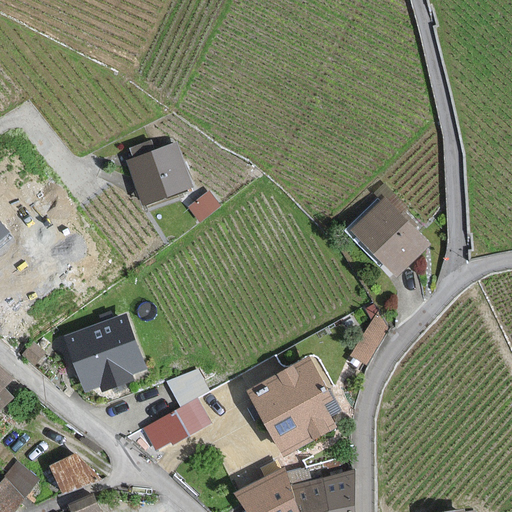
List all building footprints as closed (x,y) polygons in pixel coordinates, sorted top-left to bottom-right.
[(177,144),(130,162),(145,202),(192,185),(177,144)] [(407,208),(384,185),(377,192),(384,199),(354,229),(399,274),(429,243),(400,214),(407,208)] [(219,205),(209,193),(191,206),(201,219),(219,205)] [(368,361),(387,328),(378,315),(356,354),(368,361)] [(127,316),(69,336),(87,389),(102,384),(104,389),(132,379),(130,374),(145,368),(127,316)] [(18,340),(9,332),(4,339),(12,347),(18,340)] [(44,352),(34,343),(24,354),(35,363),(44,352)] [(309,358),(265,383),(251,391),(286,453),(313,438),(323,432),(335,425),(323,404),(332,399),(309,358)] [(11,380),(0,369),(0,407),(11,396),(3,388),(11,380)] [(209,390),(198,369),(170,382),(181,405),(209,390)] [(210,422),(198,400),(147,428),(157,447),(172,439),(174,442),(210,422)] [(64,490),(98,478),(76,456),(54,464),(64,490)] [(37,479),(17,463),(7,480),(23,499),(37,479)] [(354,511),(353,469),(291,488),(301,511),(354,511)] [(251,511),(301,511),(291,488),(283,470),(240,493),(251,511)] [(7,480),(0,484),(0,511),(14,511),(23,499),(7,480)] [(100,511),(94,497),(74,506),(76,511),(100,511)]
